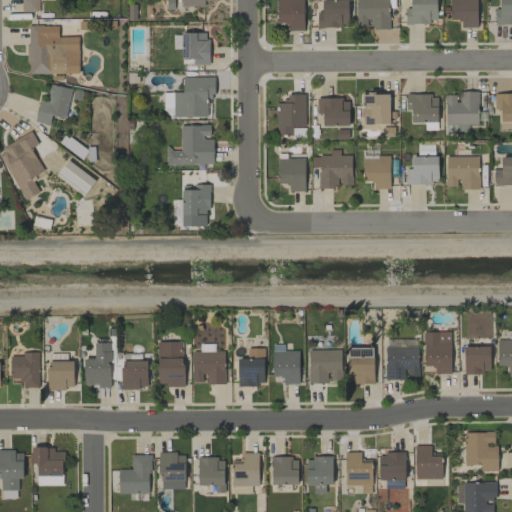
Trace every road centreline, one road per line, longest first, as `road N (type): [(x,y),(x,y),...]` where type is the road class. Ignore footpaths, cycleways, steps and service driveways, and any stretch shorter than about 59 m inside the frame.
road 1 (residential): [(0,421),(330,428),(440,408),(511,405)]
road 2 (residential): [(511,222),(248,226)]
road 3 (residential): [(249,63),(511,61)]
road 4 (residential): [(248,226),(249,0)]
